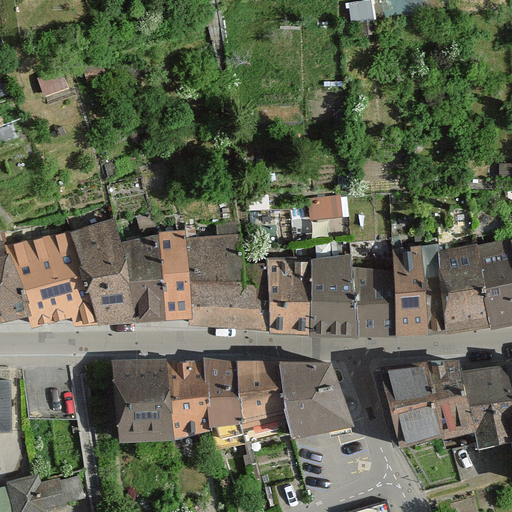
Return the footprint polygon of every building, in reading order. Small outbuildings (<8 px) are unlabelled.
[(345,215),(345,192),(313,193),(314,216),(345,215)] [(70,228),(100,321),(136,319),(129,265),(121,236),(115,215),(70,228)] [(186,226),(160,227),(165,318),(189,317),(191,275),(187,234),(186,226)] [(136,319),(165,318),(160,227),(121,236),(129,265),(136,319)] [(70,228),(10,240),(28,310),(31,321),(73,310),(74,322),(100,321),(70,228)] [(187,234),(189,317),(188,322),(267,325),(267,255),(245,257),(241,230),(187,234)] [(483,277),(490,322),(511,319),(511,238),(511,235),(477,240),(483,277)] [(0,241),(0,315),(28,310),(10,240),(0,241)] [(441,286),(445,328),(490,322),(483,277),(477,240),(455,244),(439,249),(441,286)] [(423,243),(428,330),(445,328),(440,285),(439,249),(439,241),(423,243)] [(393,245),(392,260),(395,330),(428,330),(423,243),(393,245)] [(312,257),(309,328),(358,331),(353,259),(352,250),(338,252),(312,257)] [(267,255),(267,325),(309,328),(312,257),(286,256),(267,255)] [(353,259),(358,331),(395,330),(392,260),(353,259)] [(428,352),(378,361),(400,438),(443,426),(429,358),(428,356),(428,352)] [(458,353),(429,358),(443,426),(444,431),(475,422),(462,368),(461,364),(458,353)] [(203,358),(165,360),(174,441),(210,432),(209,425),(203,358)] [(235,362),(203,358),(209,425),(243,422),(235,362)] [(112,361),(119,443),(174,441),(165,360),(112,361)] [(511,386),(506,361),(462,368),(475,422),(478,440),(511,432),(511,386)] [(21,363),(0,362),(0,445),(22,446),(21,363)] [(279,362),(235,362),(243,422),(288,418),(279,362)] [(335,363),(279,362),(288,418),(293,440),(355,428),(335,363)] [(7,511),(25,511),(86,497),(81,477),(43,486),(39,470),(14,477),(15,482),(1,485),(7,511)] [(389,511),(386,501),(347,511),(389,511)]
